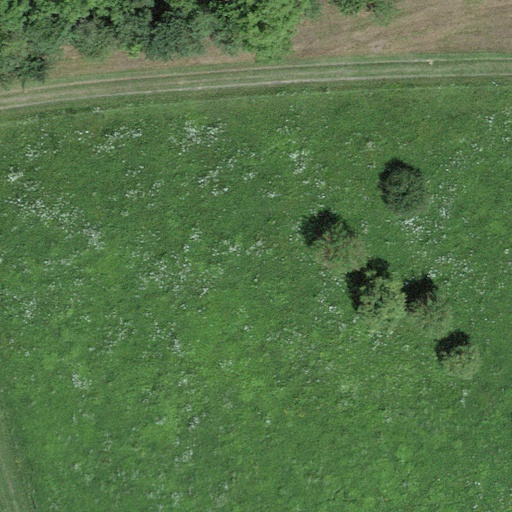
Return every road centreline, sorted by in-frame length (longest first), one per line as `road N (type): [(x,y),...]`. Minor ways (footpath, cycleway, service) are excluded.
road 1 (track): [(0,104),(294,96)]
road 2 (track): [(294,96),(511,90)]
